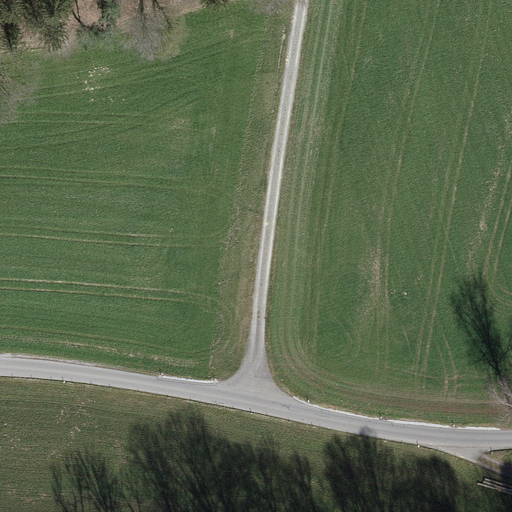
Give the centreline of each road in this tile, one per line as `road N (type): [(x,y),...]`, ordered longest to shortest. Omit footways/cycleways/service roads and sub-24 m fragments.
road 1 (unclassified): [(511,438),(454,444),(97,378),(0,376)]
road 2 (track): [(302,0),(258,281),(253,403)]
